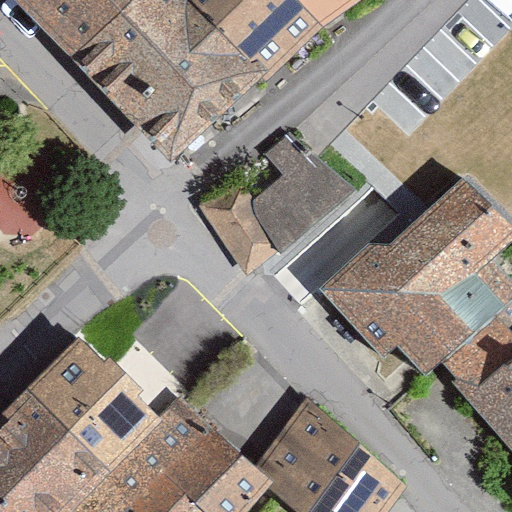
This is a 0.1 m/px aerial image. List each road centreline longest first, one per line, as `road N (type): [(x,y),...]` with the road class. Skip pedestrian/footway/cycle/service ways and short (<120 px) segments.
road 1 (residential): [(171,214),(439,511)]
road 2 (unclassified): [(171,214),(413,0)]
road 3 (residential): [(0,25),(171,214)]
road 4 (residential): [(171,214),(0,349)]
